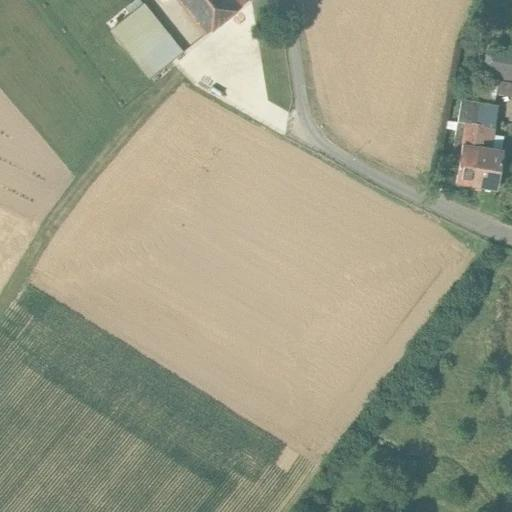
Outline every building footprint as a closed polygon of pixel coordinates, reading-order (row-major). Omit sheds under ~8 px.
[(176,0),(206,36),(238,10),(249,0),(176,0)] [(168,36),(167,36),(142,5),(137,8),(133,2),(126,8),(131,14),(110,31),(135,62),(149,51),(163,69),(182,54),(168,36)] [(484,71),(511,77),(511,54),(489,49),(484,71)] [(496,190),(502,151),(491,149),(498,106),(493,105),(498,81),(483,77),(479,103),(477,103),(470,146),(478,147),(472,186),(496,190)] [(455,184),(472,186),(478,147),(470,146),(477,103),(461,100),(457,123),(446,121),(444,130),(455,131),(452,154),(460,156),(455,184)]
